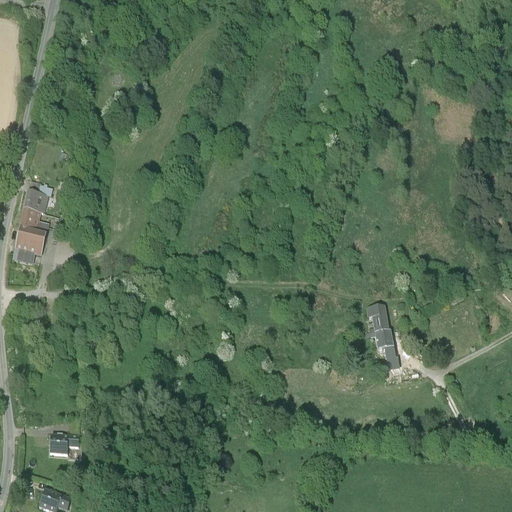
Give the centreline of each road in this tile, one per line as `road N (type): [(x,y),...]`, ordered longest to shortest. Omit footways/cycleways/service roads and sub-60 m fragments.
road 1 (track): [(58,292),(170,277),(403,301)]
road 2 (tertiary): [(54,0),(0,252)]
road 3 (tertiary): [(0,353),(9,443),(0,497)]
